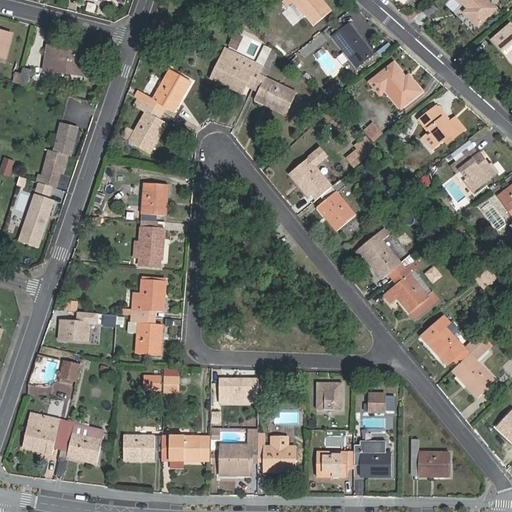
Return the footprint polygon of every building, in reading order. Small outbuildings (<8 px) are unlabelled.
[(287,8),(293,4),(289,0),(283,0),(282,1),(287,8)] [(296,2),(306,14),(314,24),(331,11),(322,0),(289,0),(293,4),(296,2)] [(495,9),(486,0),(458,0),(468,9),(464,13),(478,26),(495,9)] [(303,16),(306,14),(296,2),(293,4),(303,16)] [(408,17),(412,20),(418,15),(414,11),(408,17)] [(372,55),(349,24),(333,37),(356,67),(372,55)] [(511,26),(511,25),(492,41),(498,47),(500,45),(511,59),(511,26)] [(0,31),(0,56),(5,58),(11,35),(0,31)] [(88,52),(48,45),(44,68),(73,72),(72,75),(85,76),(88,52)] [(511,63),(511,59),(500,45),(498,47),(511,63)] [(225,49),(211,79),(242,94),(246,86),(252,88),(271,49),(265,46),(256,64),(225,49)] [(271,49),(252,88),(258,91),(265,77),(266,77),(271,68),(269,67),(276,52),(272,48),(271,49)] [(409,83),(405,78),(394,64),(376,77),(385,89),(400,108),(421,92),(412,80),(409,83)] [(23,68),(18,85),(27,87),(31,70),(23,68)] [(138,91),(135,97),(138,98),(163,113),(166,108),(173,112),(191,82),(170,69),(152,100),(138,91)] [(297,92),(266,77),(265,77),(258,91),(254,99),(286,115),(297,92)] [(385,89),(376,77),(370,82),(379,94),(385,89)] [(163,113),(138,98),(134,104),(146,112),(128,142),(149,154),(167,123),(160,119),(163,113)] [(449,123),(437,106),(419,120),(430,134),(428,135),(435,145),(455,131),(458,135),(464,130),(456,118),(449,123)] [(381,133),(373,123),(365,130),(373,140),(381,133)] [(72,139),(74,130),(61,127),(53,155),(65,158),(68,159),(70,151),(73,152),(76,140),(72,139)] [(395,147),(385,135),(378,141),(387,152),(395,147)] [(377,148),(366,136),(355,146),(365,157),(377,148)] [(472,192),(497,172),(492,164),(489,166),(479,153),(478,154),(474,148),(451,166),(457,173),(460,170),(467,180),(465,182),(472,192)] [(62,169),(65,158),(53,155),(49,153),(42,179),(38,178),(37,184),(39,185),(51,188),(53,179),(57,180),(60,168),(62,169)] [(0,174),(9,177),(14,162),(5,158),(0,173),(0,174)] [(316,191),(320,197),(332,187),(308,158),(289,173),(298,184),(303,180),(314,193),(316,191)] [(125,182),(125,174),(114,174),(114,182),(125,182)] [(417,183),(425,189),(431,181),(424,175),(417,183)] [(17,186),(23,188),(25,180),(19,178),(17,186)] [(308,197),(314,193),(303,180),(298,184),(308,197)] [(332,187),(320,197),(324,201),(322,202),(333,216),(328,220),(336,231),(355,215),(337,193),(346,186),(340,180),(332,187)] [(144,182),(141,220),(156,221),(156,215),(157,215),(158,201),(167,202),(169,184),(144,182)] [(49,196),(52,188),(51,188),(39,185),(37,192),(49,196)] [(511,231),(511,185),(497,197),(511,216),(511,224),(509,227),(511,231)] [(93,206),(101,207),(105,194),(97,192),(93,206)] [(19,241),(38,247),(54,201),(35,195),(19,241)] [(166,215),(167,202),(158,201),(157,215),(166,215)] [(317,207),(328,220),(333,216),(322,202),(317,207)] [(156,221),(141,220),(138,257),(162,260),(164,241),(156,240),(157,227),(156,227),(156,221)] [(165,228),(157,227),(156,240),(164,241),(165,228)] [(393,279),(415,261),(410,255),(400,262),(382,241),(363,256),(382,279),(388,274),(393,279)] [(419,266),(415,261),(393,279),(397,284),(383,295),(390,304),(397,298),(410,313),(411,312),(416,319),(439,300),(432,292),(428,296),(410,274),(419,266)] [(442,276),(434,266),(425,273),(432,283),(442,276)] [(497,277),(489,268),(477,277),(485,287),(497,277)] [(131,315),(155,318),(156,311),(163,312),(166,281),(141,279),(140,293),(133,293),(132,309),(123,309),(122,315),(131,315)] [(98,312),(80,311),(79,321),(62,319),(60,338),(89,341),(90,322),(98,323),(98,312)] [(116,326),(117,322),(116,322),(106,321),(106,315),(107,313),(105,313),(104,325),(116,326)] [(116,322),(117,322),(117,314),(107,313),(106,315),(116,316),(116,322)] [(155,324),(155,318),(131,315),(130,322),(128,322),(127,332),(138,333),(136,353),(160,355),(162,325),(155,324)] [(459,365),(483,342),(478,336),(464,347),(445,327),(449,323),(443,316),(420,337),(447,366),(454,360),(459,365)] [(489,348),(483,342),(459,365),(452,371),(477,398),(495,381),(476,360),(489,348)] [(75,380),(79,364),(64,360),(60,377),(75,380)] [(164,392),(178,392),(179,376),(171,376),(171,369),(164,369),(164,392)] [(161,376),(143,376),(143,390),(161,390),(161,376)] [(258,403),(258,380),(220,380),(220,403),(258,403)] [(341,410),(341,383),(315,383),(315,410),(341,410)] [(384,412),(384,409),(385,393),(369,393),(369,412),(384,412)] [(385,393),(384,409),(392,409),(393,394),(385,393)] [(48,413),(61,414),(63,400),(50,398),(48,413)] [(511,410),(496,427),(507,437),(511,432),(511,410)] [(56,441),(62,443),(67,421),(60,420),(58,428),(40,424),(42,416),(30,413),(22,447),(53,453),(54,448),(56,441)] [(60,420),(42,416),(40,424),(58,428),(60,420)] [(362,429),(393,429),(393,417),(362,416),(362,429)] [(61,450),(60,455),(97,463),(104,430),(67,421),(62,443),(61,450)] [(155,461),(155,451),(155,436),(124,435),(123,460),(155,461)] [(162,451),(162,460),(200,461),(200,436),(162,436),(162,451)] [(210,461),(210,436),(200,436),(200,461),(210,461)] [(258,446),(258,461),(264,461),(264,470),(295,471),(295,447),(287,446),(287,437),(272,437),(272,446),(264,446),(258,446)] [(54,448),(61,450),(62,443),(56,441),(54,448)] [(251,461),(258,461),(258,446),(250,446),(220,446),(220,470),(251,471),(251,461)] [(419,467),(418,476),(449,477),(449,452),(412,451),(412,467),(419,467)] [(347,468),(354,468),(353,452),(316,452),(316,476),(347,476),(347,468)] [(353,452),(354,468),(360,468),(360,476),(391,476),(391,452),(353,452)] [(64,477),(68,459),(61,457),(56,475),(64,477)]
